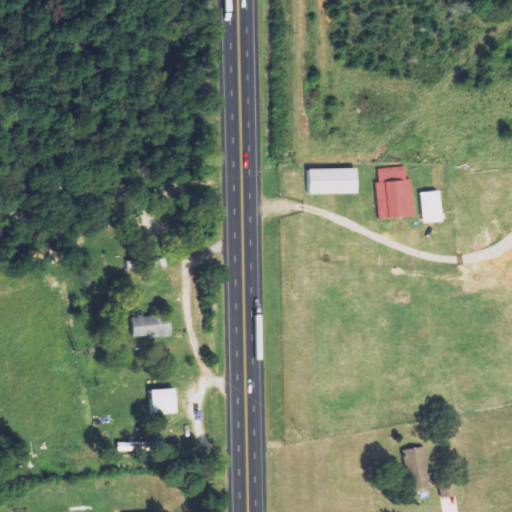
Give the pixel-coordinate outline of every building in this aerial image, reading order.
[(382,219),(417,216),(413,179),(409,179),(408,166),(380,169),(381,182),(378,183),(382,219)] [(309,170),(310,195),(361,194),(360,169),(309,170)] [(423,193),(426,224),(445,222),(442,191),(423,193)] [(136,339),(175,335),(173,315),(134,319),(136,339)] [(154,390),(155,415),(180,414),(180,389),(154,390)] [(407,450),(414,490),(434,487),(427,447),(407,450)]
